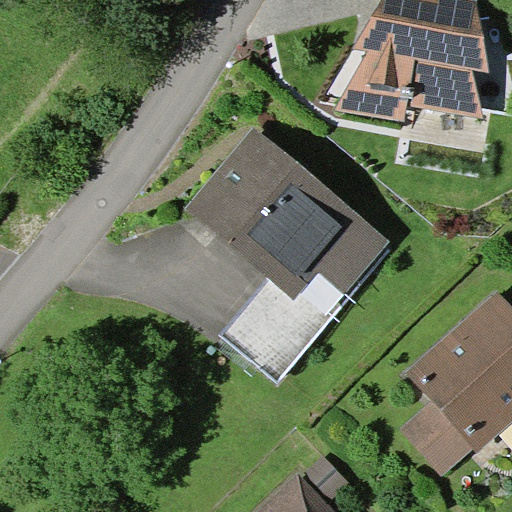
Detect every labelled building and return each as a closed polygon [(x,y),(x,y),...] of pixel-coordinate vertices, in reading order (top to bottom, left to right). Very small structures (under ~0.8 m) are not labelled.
[(468,13),(428,6),(427,12),(386,5),(358,52),(371,54),(351,88),(396,96),(395,102),(469,115),(461,69),(479,73),(468,13)] [(251,147),(194,214),(286,292),(314,259),(341,281),(370,247),(251,147)] [(511,323),(499,309),(496,312),(487,303),(466,321),(474,331),(413,385),(434,409),(406,435),(438,470),(478,435),(508,468),(511,464),(511,323)] [(325,497),(339,484),(320,464),(307,477),(325,497)] [(314,511),(294,489),(269,511),(314,511)]
